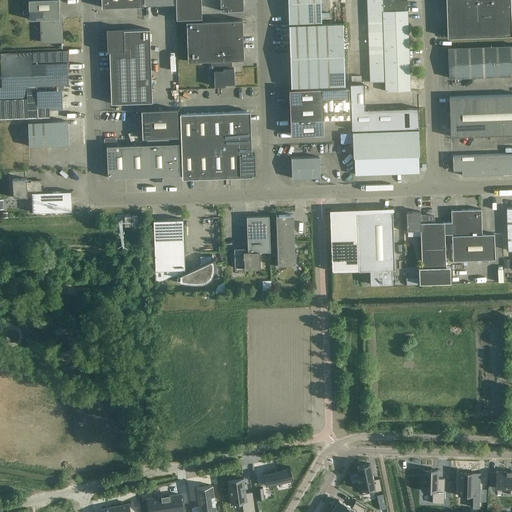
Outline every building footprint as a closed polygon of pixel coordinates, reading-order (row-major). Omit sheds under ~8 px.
[(59,24),(59,18),(58,0),(28,0),(29,19),(41,18),(42,41),(62,41),(61,24),(59,24)] [(219,0),(220,10),(243,10),(242,0),(219,0)] [(320,0),(287,0),(288,22),(289,22),(289,24),(320,23),(320,21),(321,21),(320,0)] [(405,9),(404,0),(366,0),(369,81),(384,81),(385,90),(410,90),(407,9),(405,9)] [(511,0),(445,0),(447,37),(511,34),(511,0)] [(201,4),(175,5),(176,19),(201,18),(201,4)] [(211,60),(231,59),(243,59),(242,19),(186,21),(187,61),(211,60)] [(291,86),(344,84),(342,22),(288,24),(291,86)] [(143,28),(123,29),(123,27),(106,28),(107,51),(109,51),(111,103),(152,101),(149,28),(143,28)] [(448,77),(462,77),(511,75),(511,44),(447,47),(448,77)] [(1,86),(0,85),(0,97),(27,97),(26,85),(32,85),(63,84),(68,84),(67,62),(69,61),(68,49),(31,51),(31,55),(0,56),(1,86)] [(231,59),(211,60),(211,71),(213,70),(214,86),(225,85),(225,83),(234,83),(234,67),(232,67),(231,59)] [(364,109),(363,83),(349,83),(351,129),(418,127),(417,107),(364,109)] [(63,84),(32,85),(32,93),(36,93),(37,107),(49,106),(49,108),(61,108),(60,90),(63,90),(63,84)] [(292,135),(323,133),(322,118),(349,118),(348,87),(291,89),(292,135)] [(450,136),(511,133),(511,93),(449,96),(450,136)] [(142,138),(178,136),(177,108),(141,110),(142,138)] [(224,132),(250,131),(250,110),(223,111),(224,132)] [(224,143),(224,132),(223,111),(209,112),(210,143),(224,143)] [(181,144),(196,144),(195,112),(180,113),(181,144)] [(196,144),(210,143),(209,112),(195,112),(196,144)] [(28,146),(68,144),(67,120),(28,122),(28,146)] [(418,171),(418,154),(419,153),(418,129),(352,132),(353,156),(354,156),(354,174),(418,171)] [(250,131),(224,132),(224,143),(239,142),(250,142),(250,131)] [(107,177),(125,176),(179,174),(178,142),(106,145),(107,177)] [(225,176),(240,176),(239,142),(224,143),(225,176)] [(239,142),(240,176),(252,176),(252,173),(255,173),(254,153),(251,153),(250,142),(239,142)] [(205,177),(211,177),(210,143),(196,144),(197,179),(205,178),(205,177)] [(211,177),(225,176),(224,143),(210,143),(211,177)] [(189,179),(197,179),(196,144),(181,144),(182,178),(188,178),(189,179)] [(511,152),(452,155),(453,170),(461,169),(461,175),(511,172),(511,152)] [(291,177),(320,176),(319,156),(291,157),(291,177)] [(26,181),(26,178),(12,178),(13,189),(12,189),(12,191),(13,191),(13,197),(14,197),(27,196),(27,195),(31,195),(31,192),(41,191),(41,180),(30,180),(30,181),(26,181)] [(31,192),(31,195),(32,212),(72,211),(71,190),(41,191),(31,192)] [(369,270),(391,269),(394,269),(392,211),(394,211),(394,207),(389,207),(389,211),(356,212),(356,218),(339,213),(339,209),(328,209),(330,271),(369,270)] [(451,234),(481,233),(480,208),(450,209),(451,221),(451,231),(451,234)] [(420,229),(420,215),(420,211),(406,211),(406,223),(405,223),(405,225),(406,225),(407,231),(407,230),(420,229)] [(276,214),(275,214),(277,266),(278,266),(278,265),(294,264),(294,263),(296,250),(296,251),(294,251),(293,214),(276,215),(276,214)] [(248,252),(259,251),(270,251),(269,215),(246,216),(247,247),(248,252)] [(432,222),(432,215),(424,215),(420,215),(420,229),(421,267),(418,267),(419,283),(450,282),(449,266),(445,266),(444,231),(451,231),(451,221),(432,222)] [(177,269),(184,269),(185,269),(183,218),(153,219),(154,270),(177,269)] [(481,233),(451,234),(452,259),(494,258),(493,233),(481,233)] [(260,268),(259,251),(248,252),(247,247),(234,248),(234,261),(233,261),(233,265),(234,265),(234,267),(244,267),(244,269),(260,268)] [(184,269),(177,269),(177,275),(176,275),(177,276),(178,281),(177,281),(177,282),(190,284),(192,284),(197,284),(201,284),(204,283),(208,281),(211,279),(214,275),(214,271),(215,265),(214,259),(216,258),(215,257),(213,258),(212,254),(211,255),(200,256),(200,264),(184,272),(184,269)] [(391,269),(369,270),(370,284),(392,283),(391,269)] [(370,463),(356,465),(358,473),(357,473),(358,481),(360,481),(362,493),(381,490),(379,477),(373,479),(370,463)] [(289,466),(262,472),(265,485),(292,479),(289,466)] [(434,481),(434,469),(423,469),(422,493),(429,493),(428,502),(443,502),(444,481),(434,481)] [(511,471),(495,471),(495,488),(510,488),(509,494),(511,493),(511,471)] [(458,472),(458,494),(472,495),(472,507),(478,507),(479,473),(458,472)] [(243,478),(227,481),(230,503),(242,501),(242,511),(254,511),(255,511),(252,491),(245,492),(243,478)] [(199,506),(192,507),(192,511),(215,511),(212,485),(196,487),(199,506)] [(161,496),(147,498),(148,511),(182,511),(180,494),(169,495),(169,494),(160,495),(161,496)] [(338,499),(332,510),(335,511),(362,511),(365,508),(354,501),(351,507),(338,499)] [(129,511),(128,502),(101,508),(102,511),(129,511)]
